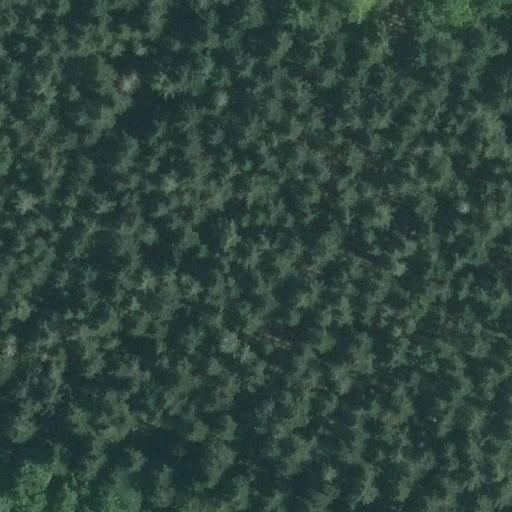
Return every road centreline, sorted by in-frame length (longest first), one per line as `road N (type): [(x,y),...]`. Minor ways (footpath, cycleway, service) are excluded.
road 1 (track): [(0,436),(210,511)]
road 2 (track): [(0,282),(51,142)]
